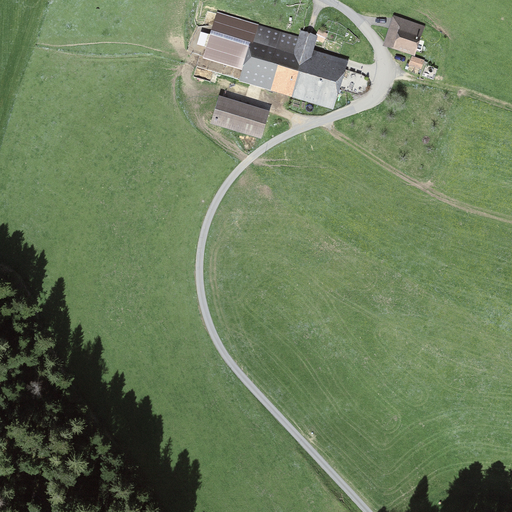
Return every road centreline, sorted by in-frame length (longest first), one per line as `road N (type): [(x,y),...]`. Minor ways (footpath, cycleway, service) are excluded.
road 1 (track): [(369,511),(233,368),(200,293),(206,220),(232,173),(296,126),(375,91),(379,47),(358,19),(329,0)]
road 2 (track): [(383,67),(511,107)]
